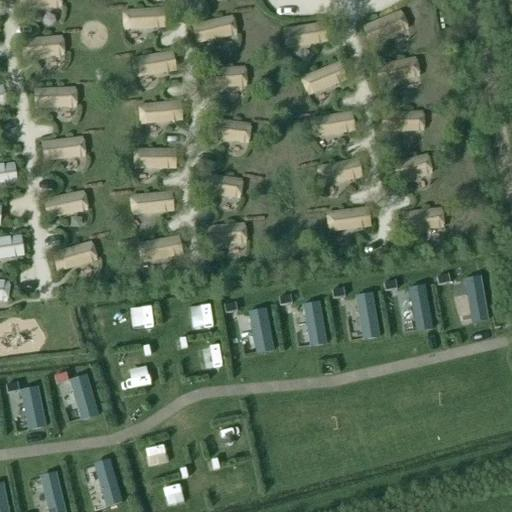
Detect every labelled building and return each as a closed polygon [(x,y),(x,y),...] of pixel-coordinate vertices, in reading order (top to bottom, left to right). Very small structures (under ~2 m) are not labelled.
[(62,13),(60,0),(19,0),(21,17),(62,13)] [(165,12),(123,14),(124,35),(166,33),(165,12)] [(400,13),(359,28),(367,48),(408,33),(400,13)] [(235,41),(231,20),(192,28),(196,49),(235,41)] [(326,45),(323,24),(283,30),(286,51),(326,45)] [(63,40),(22,43),(23,63),(65,60),(63,40)] [(173,56),(130,63),(133,83),(176,76),(173,56)] [(417,79),(413,60),(372,68),(375,87),(417,79)] [(338,64),(299,79),(307,98),(345,83),(338,64)] [(245,91),(243,70),(203,73),(204,94),(245,91)] [(77,112),(76,91),(34,92),(34,113),(56,112),(77,112)] [(181,105),(138,108),(139,129),(182,126),(181,105)] [(422,134),(421,113),(380,114),(381,135),(422,134)] [(350,114),(309,120),(312,141),(353,134),(350,114)] [(250,128),(210,123),(207,143),(247,148),(250,128)] [(84,162),(82,141),(42,146),(44,166),(84,162)] [(175,153),(135,153),(135,173),(174,174),(175,153)] [(432,181),(428,156),(385,164),(390,189),(432,181)] [(360,180),(356,160),(315,168),(319,188),(360,180)] [(0,190),(18,188),(14,166),(0,168),(0,190)] [(239,204),(242,183),(202,177),(199,199),(239,204)] [(86,217),(82,195),(42,202),(46,224),(86,217)] [(172,196),(130,200),(132,220),(173,216),(172,196)] [(366,209),(325,215),(328,235),(369,230),(366,209)] [(440,211),(398,215),(400,235),(442,231),(440,211)] [(245,228),(203,231),(205,252),(247,249),(245,228)] [(0,263),(23,260),(20,238),(0,241),(0,263)] [(179,240),(138,248),(142,268),(182,261),(179,240)] [(97,266),(91,245),(51,257),(57,278),(97,266)] [(447,278),(436,280),(438,288),(449,286),(447,278)] [(395,284),(383,286),(385,294),(396,292),(395,284)] [(342,291),(331,293),(332,301),(344,299),(342,291)] [(353,345),(381,340),(373,296),(346,301),(353,345)] [(289,298),(278,299),(279,308),(290,306),(289,298)] [(291,310),(296,330),(305,328),(310,353),(329,349),(319,304),(291,310)] [(235,306),(224,307),(225,315),(236,313),(235,306)] [(248,361),(275,355),(266,310),(238,316),(248,361)] [(65,375),(54,379),(56,386),(67,383),(65,375)] [(17,385),(5,387),(6,395),(18,393),(17,385)] [(87,469),(99,511),(103,511),(122,507),(110,463),(87,469)] [(35,511),(63,511),(59,476),(32,480),(35,511)] [(8,511),(3,485),(0,486),(0,511),(8,511)]
